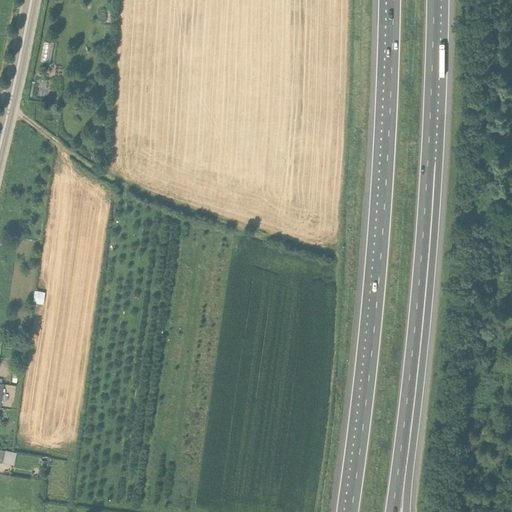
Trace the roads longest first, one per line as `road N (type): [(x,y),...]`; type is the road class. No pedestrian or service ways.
road 1 (motorway): [(392,0),(379,262),(349,511)]
road 2 (motorway): [(398,465),(419,268),(433,0)]
road 3 (track): [(309,252),(99,174),(1,99)]
road 4 (secondary): [(0,142),(30,0)]
